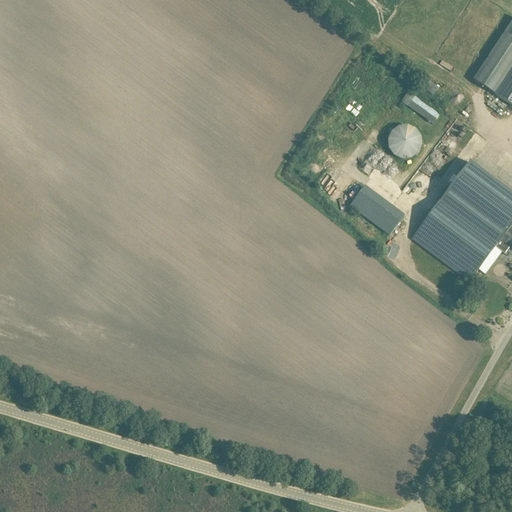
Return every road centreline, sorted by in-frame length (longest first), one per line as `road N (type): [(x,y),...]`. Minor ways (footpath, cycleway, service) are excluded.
road 1 (tertiary): [(376,511),(0,407)]
road 2 (unclassified): [(410,511),(511,330)]
